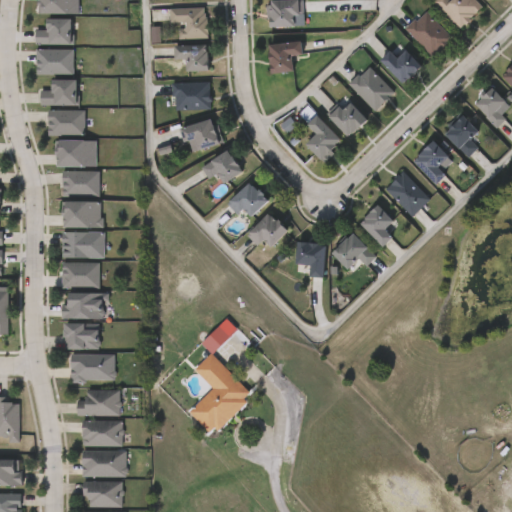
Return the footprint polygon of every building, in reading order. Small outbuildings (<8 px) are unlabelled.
[(38,0),(77,0),(77,13),(41,12),(41,3),(38,3),(38,0)] [(188,0),(151,0),(151,3),(155,3),(156,15),(189,14),(188,0)] [(249,0),(250,9),(284,8),(283,0),(249,0)] [(300,0),(300,26),(269,25),(269,0),(300,0)] [(442,46),(465,25),(442,0),(435,0),(428,6),(428,7),(416,18),(442,46)] [(433,0),(476,0),(482,6),(459,27),(433,0)] [(62,5),(22,5),(22,30),(62,31),(62,5)] [(178,36),(178,22),(170,22),(170,6),(207,6),(208,35),(178,36)] [(405,28),(425,8),(452,35),(432,55),(405,28)] [(286,17),(250,18),(251,44),(277,43),(277,32),(286,32),(286,17)] [(76,44),(37,44),(37,30),(50,30),(50,19),(76,19),(76,44)] [(152,39),(168,39),(168,45),(161,46),(161,56),(190,55),(189,24),(152,25),(152,39)] [(389,44),(411,73),(433,57),(411,27),(389,44)] [(19,46),(18,60),(56,61),(57,36),(30,35),(30,47),(19,46)] [(271,41),(303,41),(303,54),(294,54),(294,71),(271,71),(271,41)] [(134,59),(143,59),(142,43),(133,44),(134,59)] [(187,58),(176,58),(175,44),(209,43),(210,70),(187,70),(187,58)] [(381,58),(391,48),(397,54),(405,46),(423,64),(405,82),(381,58)] [(72,47),(35,47),(35,71),(72,70),(72,47)] [(276,88),(275,72),(286,72),(285,59),(252,61),(254,89),(276,88)] [(169,88),(192,88),(192,62),(157,63),(158,76),(169,76),(169,88)] [(349,83),(368,64),(395,91),(375,110),(349,83)] [(57,91),(57,66),(19,66),(19,92),(57,91)] [(511,95),(511,84),(503,75),(484,92),(506,116),(511,110),(511,102),(509,99),(511,95)] [(81,106),(43,106),(43,90),(56,90),(56,80),(81,80),(81,106)] [(173,81),(210,80),(210,108),(174,109),(173,81)] [(499,110),(507,117),(498,126),(475,104),(494,85),(509,100),(499,110)] [(24,108),(23,121),(61,122),(62,96),(35,96),(35,108),(24,108)] [(369,118),(350,136),(330,115),(349,97),(369,118)] [(157,127),(194,126),(193,99),(156,100),(157,127)] [(489,119),(474,104),(456,121),(479,145),(488,136),(480,127),(489,119)] [(86,111),(86,135),(51,135),(51,111),(86,111)] [(324,160),(307,143),(318,132),(309,124),(319,114),(345,140),(324,160)] [(447,133),(466,114),(483,131),(474,139),(480,145),(469,156),(447,133)] [(190,151),(182,126),(214,117),(222,141),(190,151)] [(31,152),(68,152),(68,127),(31,127),(31,152)] [(426,149),(450,175),(461,165),(453,157),(461,149),(445,131),(426,149)] [(289,161),(307,180),(317,169),(314,166),(324,156),(300,132),(291,141),(300,150),(289,161)] [(172,157),(175,168),(205,160),(198,136),(163,145),(167,158),(172,157)] [(416,157),(439,139),(452,157),(442,165),(448,174),(435,184),(416,157)] [(98,167),(60,167),(60,141),(98,141),(98,167)] [(219,172),(206,177),(201,162),(233,151),(242,174),(222,181),(219,172)] [(79,156),(39,157),(40,183),(79,183),(79,156)] [(429,192),(421,184),(432,174),(417,157),(396,177),(418,202),(429,192)] [(191,195),(201,189),(208,200),(226,189),(212,166),(184,184),(191,195)] [(404,170),(431,198),(413,215),(386,188),(404,170)] [(65,197),(65,172),(100,172),(100,197),(65,197)] [(237,214),(227,199),(255,181),(268,202),(248,215),(244,209),(237,214)] [(83,213),(83,188),(46,187),(46,213),(83,213)] [(413,216),(386,188),(367,205),(394,234),(413,216)] [(220,231),(227,225),(234,233),(252,217),(234,198),(210,220),(220,231)] [(66,202),(103,202),(103,229),(66,229),(66,202)] [(397,220),(389,228),(395,235),(385,245),(362,222),(381,203),(397,220)] [(273,246),(266,239),(258,246),(247,234),(272,210),(290,229),(273,246)] [(85,218),(47,217),(46,244),(85,245),(85,218)] [(240,262),(247,256),(254,263),(271,248),(254,229),(229,251),(240,262)] [(361,258),(351,269),(334,252),(355,231),(378,254),(367,265),(361,258)] [(65,233),(105,233),(105,259),(65,259),(65,233)] [(296,263),(298,241),(328,243),(327,276),(311,275),(312,263),(296,263)] [(45,274),(87,275),(87,248),(46,248),(45,274)] [(341,275),(348,283),(359,274),(335,248),(314,268),(330,285),(341,275)] [(293,293),(309,294),(311,260),(280,259),(279,281),(293,281),(293,293)] [(65,289),(65,263),(100,264),(100,289),(65,289)] [(83,279),(46,278),(45,304),(83,305),(83,279)] [(0,288),(9,288),(9,335),(0,335),(0,288)] [(65,305),(71,305),(71,294),(104,294),(104,319),(65,319),(65,305)] [(92,309),(52,310),(52,320),(46,320),(46,335),(88,334),(88,317),(93,317),(92,309)] [(68,350),(68,324),(101,324),(101,350),(68,350)] [(48,365),(83,365),(83,340),(48,339),(48,365)] [(73,382),(73,354),(115,354),(115,382),(73,382)] [(196,404),(177,385),(194,368),(236,410),(195,450),(172,427),(196,404)] [(54,370),(54,397),(97,397),(98,371),(54,370)] [(120,391),(120,416),(78,416),(78,401),(87,401),(87,391),(120,391)] [(511,430),(494,412),(511,394),(511,430)] [(0,398),(6,398),(6,402),(20,403),(18,441),(0,440),(0,398)] [(61,417),(60,432),(104,432),(104,406),(70,406),(69,417),(61,417)] [(123,447),(82,447),(82,421),(123,421),(123,447)] [(106,437),(66,436),(65,462),(106,462),(106,437)] [(126,477),(82,477),(82,451),(126,451),(126,477)] [(21,487),(0,487),(0,460),(21,460),(21,487)] [(110,467),(66,467),(66,492),(110,493),(110,467)] [(90,508),(90,497),(85,497),(85,482),(123,482),(123,508),(90,508)] [(0,511),(0,493),(22,493),(22,511),(0,511)] [(105,511),(106,498),(66,497),(66,511),(72,511),(71,511),(105,511)]
